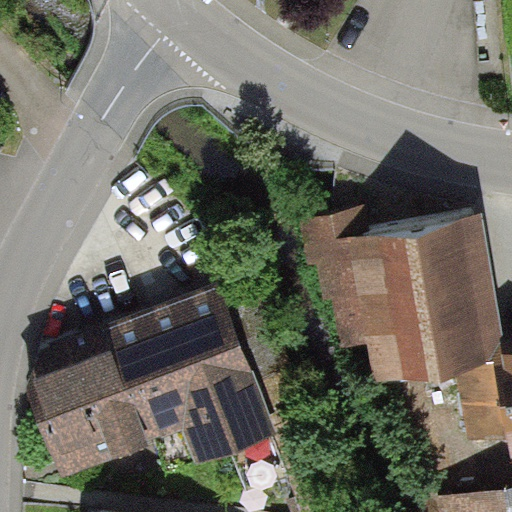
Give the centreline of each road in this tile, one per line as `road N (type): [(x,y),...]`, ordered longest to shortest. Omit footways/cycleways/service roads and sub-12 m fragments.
road 1 (tertiary): [(184,18),(364,121),(511,159)]
road 2 (residential): [(103,127),(71,168),(0,306)]
road 3 (track): [(71,168),(0,47)]
road 4 (residential): [(103,127),(184,18)]
